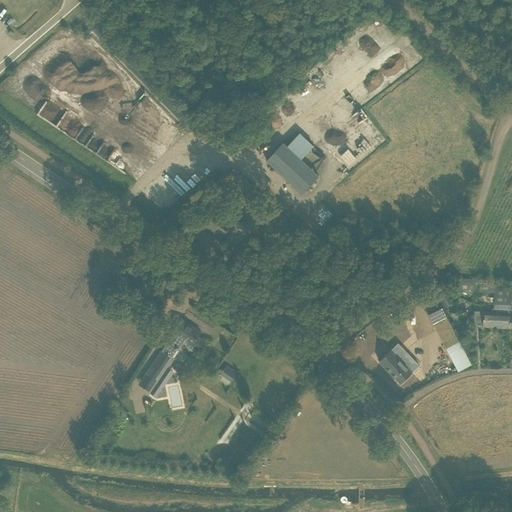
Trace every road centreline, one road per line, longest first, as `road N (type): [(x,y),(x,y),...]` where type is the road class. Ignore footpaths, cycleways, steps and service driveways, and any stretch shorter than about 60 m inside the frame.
road 1 (tertiary): [(444,511),(393,429),(332,369),(0,141)]
road 2 (track): [(328,348),(450,249),(510,110)]
road 3 (track): [(510,110),(395,0)]
